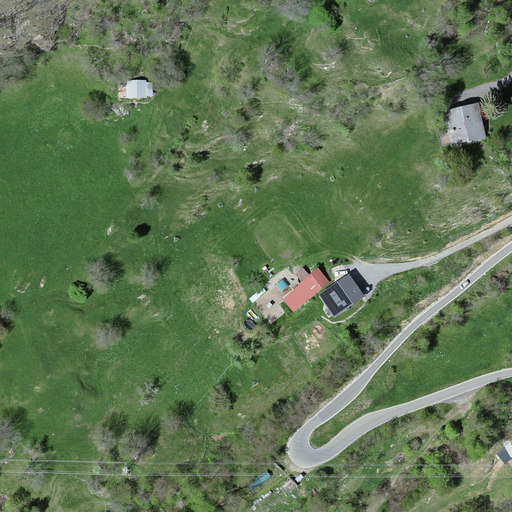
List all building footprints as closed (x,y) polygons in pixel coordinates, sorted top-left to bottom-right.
[(146,81),(125,81),(125,100),(146,100),(146,81)] [(479,103),(446,108),(452,145),(485,139),(479,103)] [(326,279),(314,266),(278,296),(290,310),(326,279)] [(359,292),(345,272),(314,293),(327,313),(359,292)] [(511,437),(503,443),(496,454),(504,463),(511,458),(511,437)]
